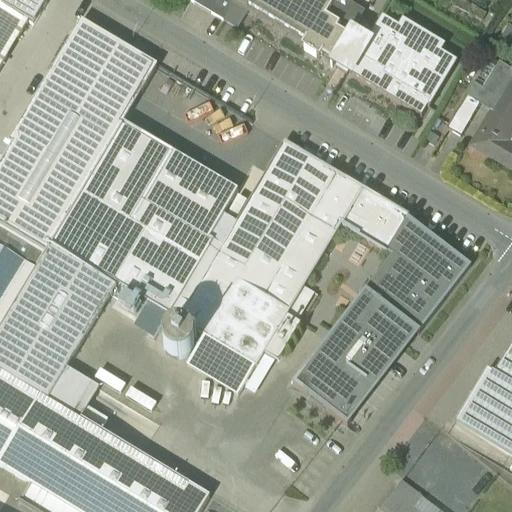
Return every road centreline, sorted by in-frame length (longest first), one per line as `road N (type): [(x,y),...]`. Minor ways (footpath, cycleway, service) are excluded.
road 1 (residential): [(125,0),(511,234)]
road 2 (residential): [(317,511),(511,259)]
